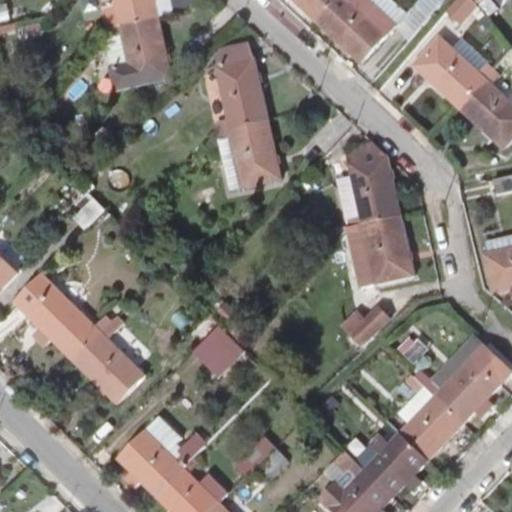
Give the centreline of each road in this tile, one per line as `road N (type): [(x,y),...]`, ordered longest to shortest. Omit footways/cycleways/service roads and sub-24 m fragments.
road 1 (residential): [(242,0),(429,173),(459,296),(511,341)]
road 2 (residential): [(0,406),(102,511)]
